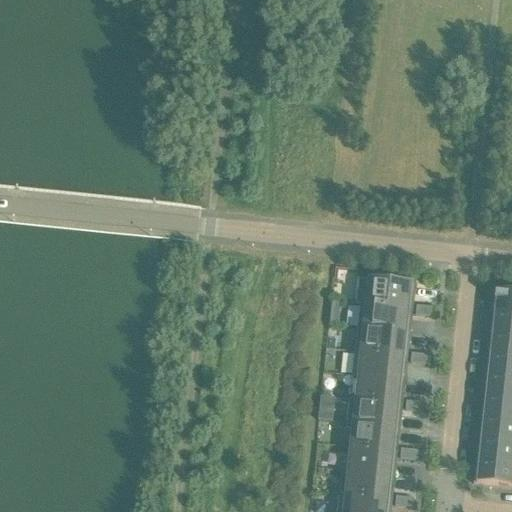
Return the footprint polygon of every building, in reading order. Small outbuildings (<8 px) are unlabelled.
[(359,271),(359,272),(358,280),(358,281),(371,282),(372,273),(359,271)] [(358,281),(355,305),(407,311),(407,305),(411,305),(414,283),(397,281),(396,285),(371,282),(358,281)] [(491,313),(491,314),(511,316),(511,293),(496,292),(495,303),(493,302),(492,313),(491,313)] [(359,306),(357,329),(408,335),(410,317),(406,317),(407,311),(355,305),(355,306),(359,306)] [(415,317),(424,318),(425,308),(416,307),(415,317)] [(425,308),(424,318),(433,318),(434,309),(425,308)] [(489,335),(489,336),(511,338),(511,316),(491,314),(491,315),(494,315),(493,324),(491,324),(490,335),(489,335)] [(357,329),(354,353),(402,358),(402,352),(406,353),(408,335),(357,329)] [(487,355),(487,356),(511,358),(511,338),(489,336),(491,337),(490,346),(489,346),(488,355),(487,355)] [(354,353),(352,377),(403,383),(405,365),(401,365),(402,358),(354,353)] [(410,364),(419,365),(420,356),(411,355),(410,364)] [(420,356),(419,365),(427,366),(429,356),(420,356)] [(485,375),(485,376),(511,379),(511,358),(487,356),(487,357),(489,357),(488,366),(486,366),(485,375)] [(482,397),(482,398),(511,400),(511,379),(485,376),(484,377),(487,377),(486,386),(484,386),(483,397),(482,397)] [(349,400),(349,401),(396,406),(397,400),(401,400),(403,383),(352,377),(351,378),(359,379),(357,397),(351,397),(351,400),(349,400)] [(323,395),(319,419),(333,421),(337,398),(323,395)] [(480,418),(480,419),(511,422),(511,400),(482,398),(482,399),(485,399),(484,408),(482,408),(481,418),(480,418)] [(349,401),(346,425),(398,430),(400,413),(396,412),(396,406),(349,401)] [(405,412),(414,413),(415,403),(406,402),(405,412)] [(415,403),(414,413),(422,414),(423,404),(415,403)] [(478,440),(478,441),(511,444),(511,422),(480,419),(480,420),(482,420),(481,429),(480,429),(478,440)] [(347,445),(347,449),(391,454),(392,448),(396,448),(398,430),(346,425),(346,426),(354,426),(352,445),(347,445)] [(475,461),(475,462),(511,465),(511,444),(478,441),(478,442),(480,442),(479,451),(477,451),(476,461),(475,461)] [(341,472),(341,473),(393,478),(395,461),(391,460),(391,454),(347,449),(346,454),(351,454),(349,473),(341,472)] [(400,460),(408,461),(409,451),(401,450),(400,460)] [(409,451),(408,461),(417,462),(418,452),(409,451)] [(511,465),(475,462),(475,463),(478,463),(477,472),(475,472),(474,483),(473,483),(473,485),(511,488),(511,465)] [(341,473),(339,496),(386,501),(387,495),(391,496),(393,478),(341,473)] [(339,496),(336,511),(389,511),(389,508),(385,508),(386,501),(339,496)] [(395,507),(403,508),(404,499),(396,498),(395,507)] [(404,499),(403,508),(412,509),(413,500),(404,499)]
